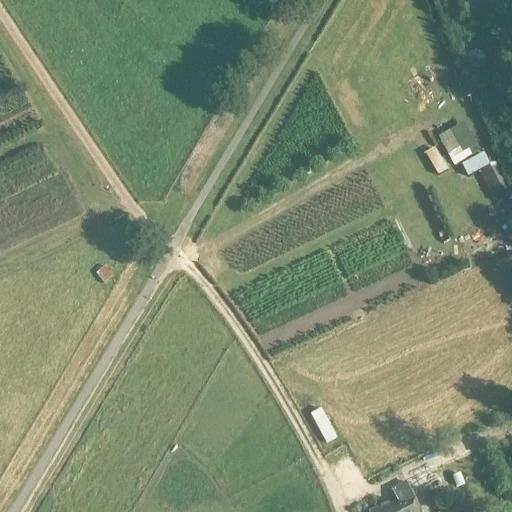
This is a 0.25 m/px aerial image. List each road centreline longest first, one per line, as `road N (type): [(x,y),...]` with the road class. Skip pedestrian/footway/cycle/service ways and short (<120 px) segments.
road 1 (residential): [(341,511),(241,331),(125,198),(0,12)]
road 2 (track): [(181,258),(27,511)]
